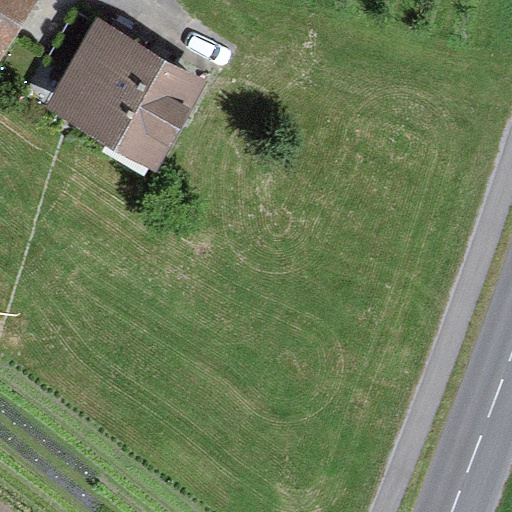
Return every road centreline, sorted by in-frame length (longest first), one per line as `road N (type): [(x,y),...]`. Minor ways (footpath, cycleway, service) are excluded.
road 1 (track): [(118,0),(198,44),(511,156)]
road 2 (primary): [(511,348),(447,511)]
